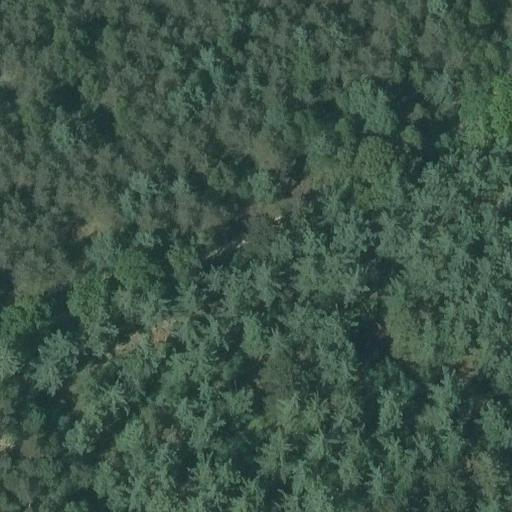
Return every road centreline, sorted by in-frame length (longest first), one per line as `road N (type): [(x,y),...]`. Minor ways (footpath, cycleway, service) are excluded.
road 1 (track): [(498,511),(298,210)]
road 2 (track): [(298,210),(139,295),(0,343)]
road 3 (track): [(511,98),(298,210)]
